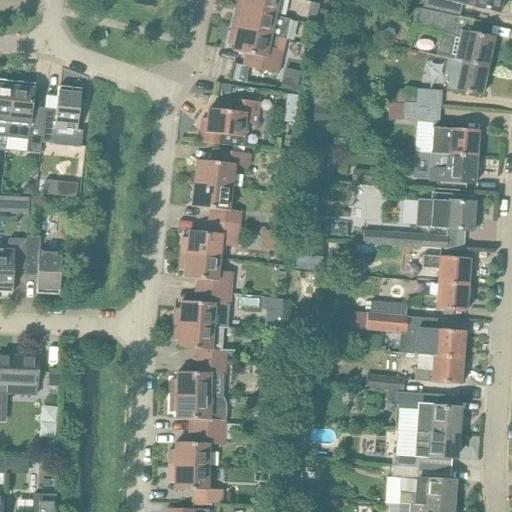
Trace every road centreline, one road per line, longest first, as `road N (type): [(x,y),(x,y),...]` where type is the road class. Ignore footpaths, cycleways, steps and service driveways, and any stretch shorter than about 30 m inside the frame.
road 1 (residential): [(499,511),(511,245)]
road 2 (residential): [(141,329),(167,91)]
road 3 (residential): [(137,511),(141,329)]
road 4 (residential): [(0,322),(141,329)]
road 5 (residential): [(167,91),(48,46)]
